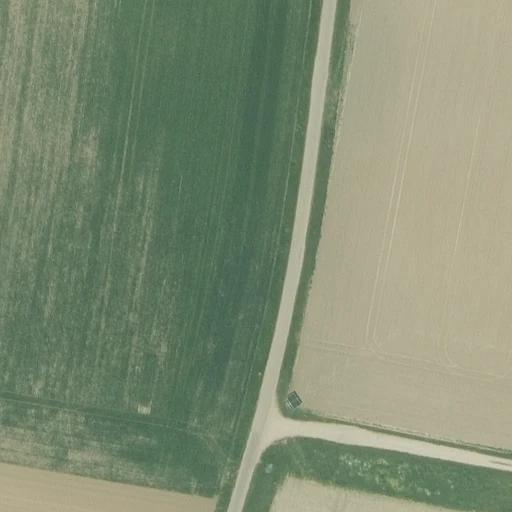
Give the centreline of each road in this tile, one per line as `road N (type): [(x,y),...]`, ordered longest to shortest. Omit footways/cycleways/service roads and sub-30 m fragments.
road 1 (unclassified): [(232,511),(260,423),(295,253),(328,0)]
road 2 (track): [(511,470),(260,423)]
